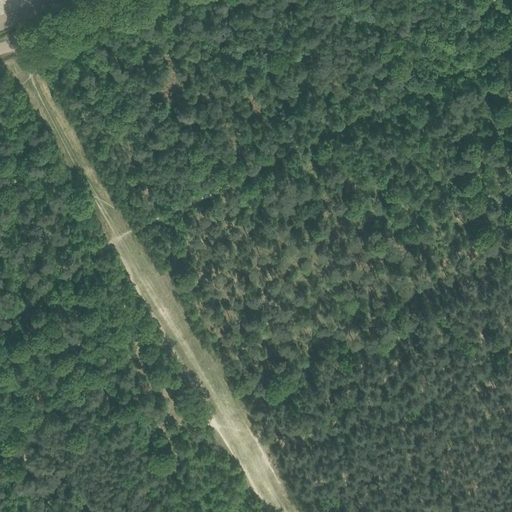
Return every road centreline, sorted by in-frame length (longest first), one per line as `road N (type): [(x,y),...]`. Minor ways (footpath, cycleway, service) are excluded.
road 1 (track): [(287,511),(32,76)]
road 2 (track): [(133,0),(0,55)]
